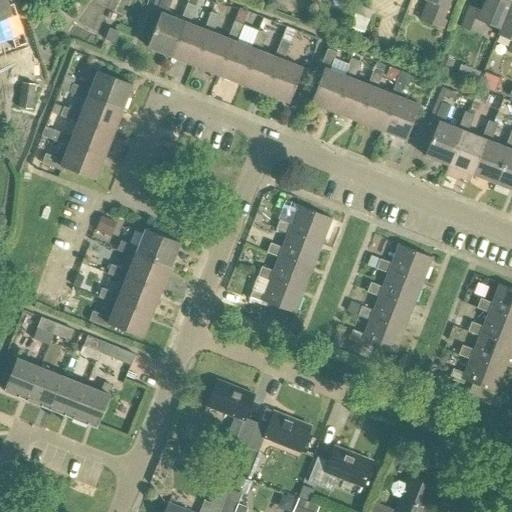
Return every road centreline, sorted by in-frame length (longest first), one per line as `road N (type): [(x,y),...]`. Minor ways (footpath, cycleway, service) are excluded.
road 1 (residential): [(464,441),(188,334)]
road 2 (residential): [(511,234),(261,136)]
road 3 (residential): [(120,197),(159,96),(261,136)]
road 4 (residential): [(0,483),(21,429),(133,470)]
road 5 (residential): [(133,470),(188,334)]
road 6 (residential): [(53,296),(88,205),(120,197)]
